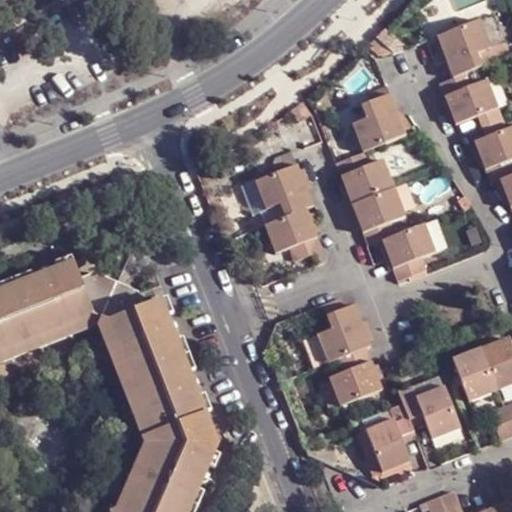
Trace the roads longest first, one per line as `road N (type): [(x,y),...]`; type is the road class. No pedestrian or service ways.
road 1 (tertiary): [(329,0),(223,79),(149,117)]
road 2 (residential): [(149,117),(226,317)]
road 3 (residential): [(226,317),(301,511)]
road 4 (residential): [(499,256),(481,197),(400,78)]
road 5 (tertiary): [(149,117),(0,180)]
road 6 (residential): [(371,306),(499,256)]
road 7 (residential): [(226,317),(355,271)]
road 8 (residential): [(355,271),(308,152)]
